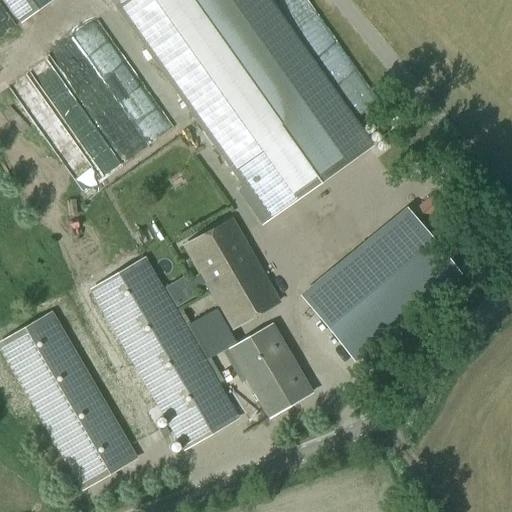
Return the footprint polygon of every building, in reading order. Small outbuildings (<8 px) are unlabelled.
[(0,0),(0,1),(16,23),(48,0),(0,0)] [(235,171),(268,218),(368,147),(263,0),(114,0),(120,8),(235,171)] [(395,117),(385,124),(390,131),(400,124),(395,117)] [(354,360),(457,275),(406,213),(373,240),(382,250),(311,309),(354,360)] [(230,330),(278,303),(232,222),(184,249),(230,330)] [(471,253),(480,264),(489,255),(480,245),(471,253)] [(180,448),(233,419),(145,258),(92,287),(180,448)] [(0,349),(82,491),(134,460),(49,315),(0,344),(0,349)] [(282,367),(262,332),(228,352),(238,369),(268,420),(309,396),(290,363),(282,367)]
